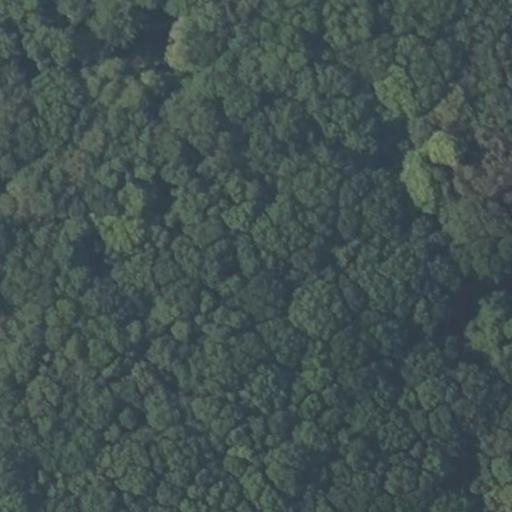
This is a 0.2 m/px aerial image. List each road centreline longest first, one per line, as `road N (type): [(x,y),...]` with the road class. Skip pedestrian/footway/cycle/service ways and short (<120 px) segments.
road 1 (track): [(0,285),(292,0)]
road 2 (track): [(483,0),(492,11),(511,132)]
